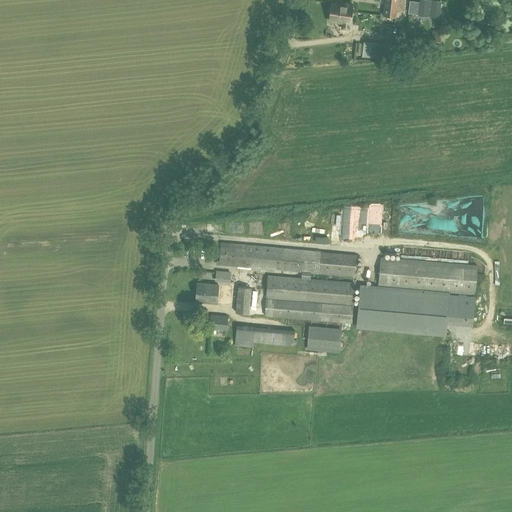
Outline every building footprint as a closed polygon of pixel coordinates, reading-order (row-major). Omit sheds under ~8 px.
[(384,0),(383,15),(396,16),(397,0),(384,0)] [(428,3),(429,0),(425,0),(420,0),(420,3),(410,1),(408,13),(419,14),(419,15),(427,16),(427,14),(431,14),(430,17),(438,18),(440,2),(432,1),(432,3),(428,3)] [(349,31),(350,18),(352,4),(346,3),(346,5),(331,3),(329,21),(342,23),(341,30),(349,31)] [(431,42),(441,42),(441,30),(432,30),(431,42)] [(389,54),(404,55),(405,46),(401,45),(401,47),(390,45),(391,43),(383,42),(382,57),(389,58),(389,54)] [(358,219),(352,219),(352,233),(361,233),(360,212),(357,212),(358,219)] [(217,261),(217,264),(355,276),(357,255),(221,243),(220,261),(217,261)] [(471,324),(474,294),(477,265),(380,257),(378,286),(362,285),(359,327),(446,335),(447,322),(471,324)] [(270,315),(272,315),(351,322),(354,282),(268,275),(266,297),(265,316),(270,316),(270,315)] [(218,284),(197,282),(196,301),(216,303),(218,284)] [(236,312),(249,314),(250,307),(258,308),(259,288),(238,286),(236,312)] [(209,329),(227,331),(228,316),(211,314),(209,329)] [(293,346),(294,333),(295,330),(237,324),(235,346),(253,347),(253,342),(293,346)] [(341,331),(310,328),(309,339),(308,346),(340,349),(341,331)]
